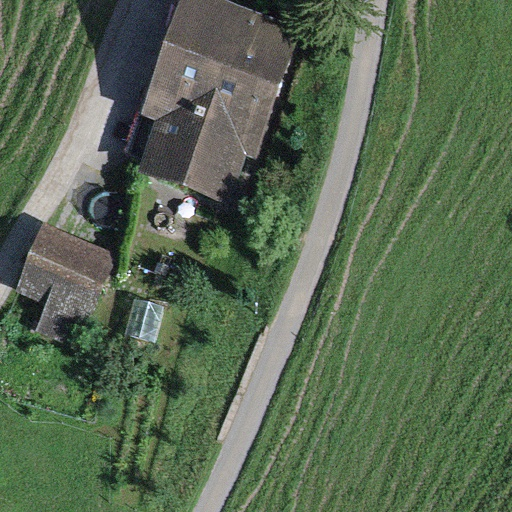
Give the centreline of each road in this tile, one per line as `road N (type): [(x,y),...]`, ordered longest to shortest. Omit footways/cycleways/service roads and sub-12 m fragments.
road 1 (track): [(376,0),(319,255),(207,511)]
road 2 (track): [(139,0),(110,107),(0,306)]
